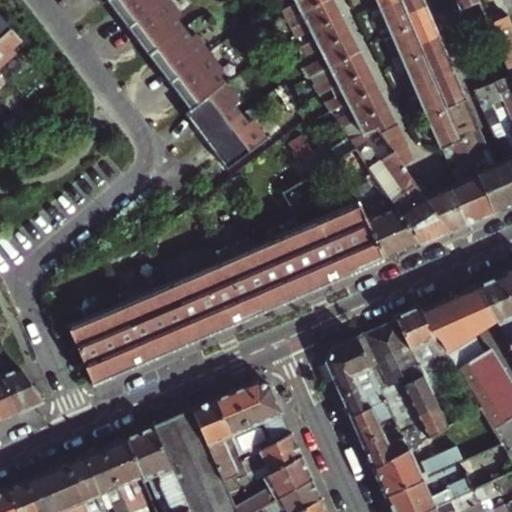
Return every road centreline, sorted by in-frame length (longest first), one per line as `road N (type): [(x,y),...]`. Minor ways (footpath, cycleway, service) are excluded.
road 1 (residential): [(81,422),(22,279),(163,158),(41,0)]
road 2 (residential): [(511,234),(279,337)]
road 3 (residential): [(279,337),(81,422)]
road 4 (residential): [(279,337),(359,511)]
